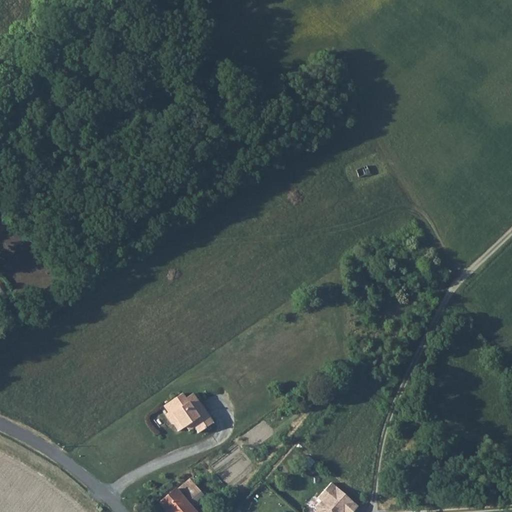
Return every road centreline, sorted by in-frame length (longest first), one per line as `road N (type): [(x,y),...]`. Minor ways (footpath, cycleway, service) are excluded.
road 1 (track): [(370,511),(378,445),(399,386),(438,312),(511,227)]
road 2 (residential): [(121,511),(73,468),(0,424)]
